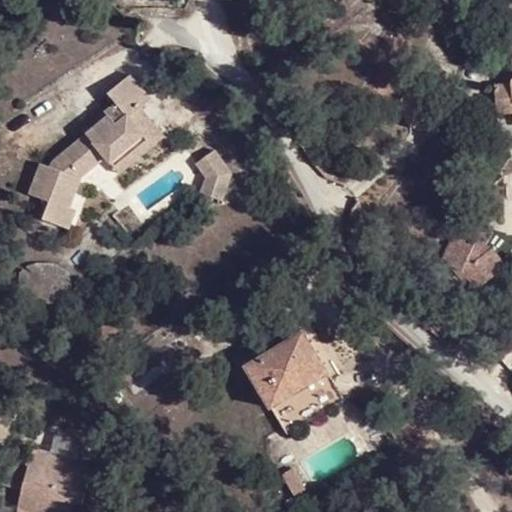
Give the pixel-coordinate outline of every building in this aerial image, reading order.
[(493,118),(511,117),(511,51),(510,53),(511,56),(511,80),(509,85),(492,89),(493,118)] [(127,82),(106,100),(112,109),(100,118),(105,123),(82,139),(78,133),(40,170),(32,167),(20,196),(30,200),(35,216),(33,228),(59,239),(68,220),(61,216),(76,187),(102,165),(110,175),(141,147),(128,128),(139,120),(149,111),(127,82)] [(100,118),(78,133),(82,139),(105,123),(100,118)] [(139,120),(128,128),(141,147),(110,175),(119,188),(162,153),(139,120)] [(209,174),(195,185),(201,194),(192,215),(211,225),(223,194),(209,174)] [(491,249),(498,238),(473,227),(459,250),(482,260),(499,285),(511,275),(511,244),(497,255),(491,249)] [(511,244),(511,242),(498,238),(491,249),(497,255),(511,244)] [(249,372),(274,410),(332,371),(306,333),(249,372)] [(332,371),(274,410),(290,435),(348,395),(332,371)] [(80,457),(83,441),(53,435),(50,452),(80,457)] [(18,505),(43,511),(79,511),(90,472),(31,456),(28,467),(6,461),(0,480),(0,493),(20,499),(18,505)]
